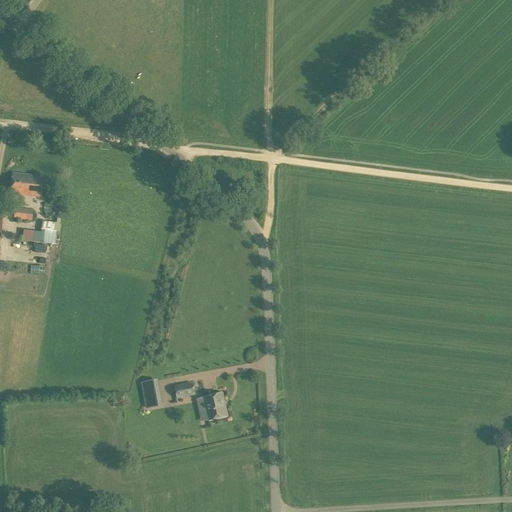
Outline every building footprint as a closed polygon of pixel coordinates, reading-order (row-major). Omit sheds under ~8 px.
[(41,197),(44,178),(13,174),(11,193),(41,197)] [(32,221),(34,210),(15,208),(14,219),(32,221)] [(58,245),(61,224),(42,221),(41,233),(34,232),(33,242),(58,245)] [(176,399),(195,395),(193,382),(174,386),(176,399)] [(208,421),(227,417),(222,394),(203,398),(208,421)] [(160,396),(143,399),(145,409),(162,406),(160,396)]
